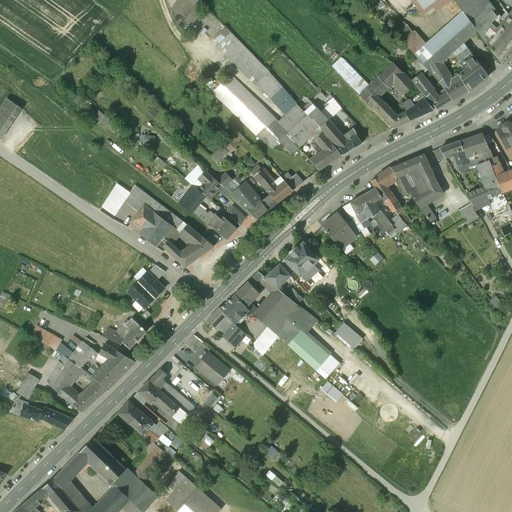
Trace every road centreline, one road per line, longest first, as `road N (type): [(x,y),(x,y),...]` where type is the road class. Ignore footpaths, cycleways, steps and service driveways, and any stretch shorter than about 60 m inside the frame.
road 1 (secondary): [(216,298),(349,175),(511,80)]
road 2 (secondary): [(0,511),(216,298)]
road 3 (track): [(190,323),(421,511)]
road 4 (unclassified): [(216,298),(0,151)]
road 5 (track): [(511,325),(418,511)]
